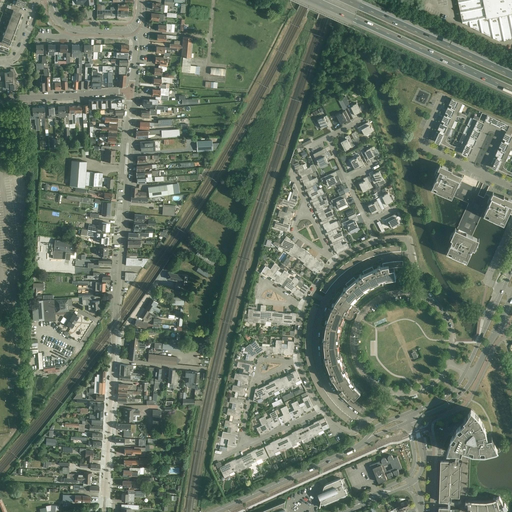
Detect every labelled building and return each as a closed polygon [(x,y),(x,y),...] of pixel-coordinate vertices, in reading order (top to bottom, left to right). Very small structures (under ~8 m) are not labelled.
[(26,2),(20,0),(16,0),(15,4),(13,3),(12,6),(17,8),(18,6),(24,8),(26,2)] [(500,41),(511,38),(511,0),(458,0),(463,24),(464,23),(500,41)] [(164,5),(161,4),(161,3),(152,3),(152,9),(161,10),(161,11),(164,11),(164,6),(164,5)] [(20,19),(22,13),(16,11),(17,8),(12,6),(11,9),(13,10),(11,15),(20,19)] [(127,17),(127,10),(110,10),(102,10),(97,10),(97,18),(104,19),(104,13),(117,13),(117,16),(127,17)] [(159,14),(151,13),(151,20),(158,21),(158,23),(162,23),(162,22),(163,22),(164,14),(159,14)] [(18,24),(20,19),(11,15),(9,21),(18,24)] [(16,29),(18,24),(9,21),(7,20),(5,25),(7,26),(16,29)] [(171,32),(171,29),(172,24),(166,24),(166,26),(158,25),(158,31),(171,32)] [(14,35),(16,29),(7,26),(5,31),(14,35)] [(12,40),(14,35),(5,31),(3,37),(12,40)] [(183,36),(182,39),(182,45),(181,51),(181,57),(182,57),(181,73),(190,74),(193,37),(183,36)] [(10,45),(12,40),(3,37),(1,42),(4,43),(10,45)] [(7,54),(9,48),(3,46),(4,43),(1,42),(0,41),(0,44),(0,45),(0,51),(1,51),(0,52),(4,54),(4,53),(7,54)] [(55,52),(55,45),(48,45),(48,52),(52,52),(52,55),(55,55),(55,63),(58,64),(58,52),(55,52)] [(82,64),(82,45),(82,46),(79,46),(79,45),(72,45),(72,53),(72,57),(79,57),(79,64),(82,64)] [(93,52),(94,46),(91,46),(91,45),(84,45),(84,53),(88,53),(87,58),(89,58),(89,64),(92,64),(93,59),(93,52)] [(165,50),(177,51),(178,49),(170,49),(170,48),(156,47),(156,53),(164,53),(164,55),(171,56),(171,52),(165,52),(165,50)] [(155,57),(155,63),(159,63),(159,66),(167,67),(168,61),(163,61),(164,57),(155,57)] [(113,86),(112,70),(112,66),(102,66),(103,73),(108,73),(108,75),(108,88),(117,87),(117,86),(113,86)] [(167,72),(167,67),(159,66),(158,68),(154,68),(154,74),(162,75),(162,72),(167,72)] [(211,75),(226,76),(226,69),(211,68),(211,75)] [(14,69),(13,69),(14,69),(10,69),(11,72),(4,73),(5,81),(16,80),(15,75),(16,75),(17,75),(14,69)] [(102,74),(92,74),(91,88),(101,88),(101,85),(103,85),(102,74)] [(53,82),(55,82),(55,85),(53,85),(52,90),(61,90),(61,82),(60,77),(53,78),(53,82)] [(153,78),(153,85),(159,85),(159,88),(161,88),(166,89),(166,88),(166,85),(161,85),(161,82),(170,83),(170,78),(162,77),(162,79),(153,78)] [(16,84),(16,80),(5,81),(6,88),(12,88),(12,91),(16,91),(18,85),(17,84),(17,85),(16,84)] [(152,95),(152,96),(156,96),(156,97),(156,98),(156,99),(157,100),(168,100),(169,88),(166,88),(166,89),(161,88),(160,90),(152,89),(152,95)] [(352,104),(350,105),(345,96),(342,98),(353,119),(357,117),(356,114),(361,112),(361,111),(362,110),(360,106),(359,107),(357,103),(353,105),(352,104)] [(114,99),(113,99),(113,108),(124,108),(124,98),(114,99)] [(144,100),(143,107),(151,107),(151,104),(157,104),(157,100),(156,99),(149,99),(149,100),(144,100)] [(459,112),(463,104),(451,99),(449,105),(448,107),(459,112)] [(69,137),(68,113),(65,113),(65,106),(58,107),(58,115),(61,114),(61,118),(65,117),(66,127),(63,127),(64,137),(69,137)] [(465,118),(466,115),(459,112),(448,107),(445,113),(444,115),(455,120),(457,116),(463,118),(465,118)] [(32,111),(29,111),(30,119),(33,119),(36,119),(36,123),(39,122),(39,118),(39,108),(32,108),(32,111)] [(141,111),(140,117),(149,118),(149,115),(153,115),(157,115),(157,110),(155,109),(150,109),(150,111),(141,111)] [(341,113),(336,115),(341,124),(346,121),(347,124),(351,122),(346,111),(342,112),(343,113),(341,114),(341,113)] [(496,126),(498,120),(499,120),(482,113),(478,121),(484,124),(484,123),(485,121),(491,124),(491,123),(496,126)] [(322,118),(318,120),(322,129),(327,126),(329,128),(332,126),(327,115),(324,117),(324,118),(322,119),(322,118)] [(451,129),(455,120),(444,115),(441,121),(442,121),(441,123),(440,123),(451,129)] [(482,129),(484,124),(478,121),(473,118),(469,127),(481,132),(480,132),(481,129),(482,129)] [(511,133),(511,126),(501,121),(499,120),(498,120),(496,126),(501,128),(507,131),(506,133),(505,133),(511,136),(511,133)] [(362,130),(365,136),(366,135),(366,136),(367,136),(368,136),(369,136),(369,135),(369,134),(369,133),(373,131),(371,127),(370,127),(369,125),(370,125),(368,122),(358,128),(360,132),(362,130)] [(448,137),(451,129),(440,123),(440,124),(438,129),(437,132),(436,131),(436,132),(448,137)] [(478,138),(480,132),(481,132),(469,127),(466,135),(477,140),(478,137),(478,138)] [(161,131),(157,131),(136,132),(136,139),(148,138),(147,135),(155,135),(155,134),(162,134),(162,138),(180,136),(179,130),(161,131)] [(446,141),(448,137),(436,132),(437,132),(434,137),(434,138),(433,140),(451,148),(452,145),(451,145),(446,141)] [(511,146),(511,136),(505,133),(503,139),(502,141),(501,141),(511,146)] [(346,139),(341,142),(345,151),(349,149),(349,148),(351,147),(351,148),(355,146),(349,135),(345,137),(346,139)] [(474,146),(477,140),(466,135),(462,143),(473,148),(474,146)] [(154,141),(140,142),(140,152),(155,151),(154,141)] [(212,141),(197,142),(197,152),(212,151),(212,141)] [(511,146),(501,141),(501,142),(499,147),(498,150),(498,149),(497,149),(509,155),(511,151),(511,150),(511,146)] [(470,154),(473,148),(462,143),(460,147),(454,146),(452,145),(451,148),(469,157),(470,156),(469,156),(470,154)] [(110,147),(107,147),(101,146),(101,150),(106,150),(105,162),(114,162),(115,151),(110,150),(110,147)] [(364,151),(361,153),(367,164),(371,162),(370,159),(375,156),(370,148),(366,150),(367,151),(365,152),(364,151)] [(505,163),(509,155),(497,149),(497,150),(498,150),(495,155),(494,158),(505,163)] [(328,156),(326,152),(321,155),(319,151),(313,154),(316,161),(317,160),(318,162),(317,163),(319,167),(328,163),(325,157),(328,156)] [(145,156),(137,156),(137,163),(137,166),(144,166),(144,163),(145,163),(145,159),(150,159),(150,156),(145,156)] [(354,158),(350,161),(355,169),(360,166),(361,169),(365,167),(360,156),(356,157),(357,158),(355,159),(354,158)] [(503,167),(505,163),(494,158),(491,164),(492,164),(491,166),(490,166),(508,174),(510,172),(508,171),(503,167)] [(87,161),(73,160),(70,185),(85,186),(85,184),(101,186),(103,173),(87,171),(87,161)] [(298,170),(297,170),(298,171),(297,171),(298,173),(299,173),(299,174),(300,174),(302,178),(307,175),(310,174),(317,171),(314,164),(311,165),(311,167),(307,168),(305,164),(303,165),(302,164),(297,167),(298,170)] [(462,176),(456,173),(452,172),(453,170),(452,170),(441,165),(440,164),(438,169),(437,169),(435,173),(436,174),(436,175),(438,176),(437,177),(433,185),(434,185),(432,188),(452,198),(452,197),(452,195),(453,196),(456,188),(456,187),(457,186),(458,186),(463,176),(462,176)] [(384,182),(379,171),(374,174),(373,171),(369,173),(374,184),(377,183),(377,182),(379,181),(380,184),(381,184),(384,183),(384,182)] [(335,172),(324,177),(325,180),(326,180),(327,182),(326,182),(328,186),(337,182),(338,184),(341,183),(339,178),(338,177),(335,172)] [(310,174),(307,175),(302,178),(301,178),(300,179),(301,181),(302,181),(304,185),(305,185),(307,189),(313,186),(319,183),(316,178),(313,179),(310,174)] [(364,181),(359,184),(363,192),(367,190),(369,189),(373,188),(367,177),(363,179),(364,181)] [(107,178),(104,178),(104,181),(104,184),(107,184),(106,187),(112,188),(113,178),(111,178),(112,178),(110,178),(107,178)] [(173,184),(167,185),(148,187),(149,197),(174,194),(173,184)] [(297,194),(298,191),(295,184),(294,184),(292,188),(294,191),(290,201),(283,199),(281,205),(288,207),(294,209),(295,205),(296,205),(299,197),(297,197),(298,195),(297,194)] [(315,191),(313,186),(307,189),(308,191),(307,192),(309,196),(310,196),(312,199),(312,200),(320,196),(324,194),(321,188),(315,191)] [(137,192),(137,188),(132,187),(131,196),(145,198),(146,193),(137,192)] [(111,199),(112,193),(98,192),(88,189),(88,192),(93,193),(93,194),(98,195),(104,196),(103,198),(111,199)] [(382,196),(379,198),(385,208),(388,206),(387,204),(393,201),(392,200),(394,200),(392,196),(390,197),(388,193),(384,195),(384,196),(382,197),(382,196)] [(493,193),(491,197),(491,198),(493,199),(492,204),(489,202),(488,203),(490,203),(489,205),(488,205),(485,213),(484,215),(484,214),(484,215),(504,224),(504,223),(505,221),(506,221),(509,213),(509,211),(511,212),(511,211),(511,200),(505,197),(504,196),(503,198),(494,193),(493,193)] [(347,198),(345,194),(331,200),(332,203),(336,202),(337,204),(338,208),(347,204),(345,199),(347,198)] [(329,205),(326,199),(323,201),(320,196),(312,200),(312,199),(310,200),(311,203),(312,202),(314,207),(315,206),(317,211),(323,208),(329,205)] [(372,203),(368,205),(372,214),(378,211),(379,214),(383,212),(377,201),(374,202),(374,203),(372,204),(372,203)] [(103,202),(102,215),(105,216),(106,216),(110,216),(111,203),(103,202)] [(175,216),(176,206),(163,205),(163,216),(175,216)] [(293,212),(294,209),(288,207),(286,213),(280,210),(278,216),(284,219),(290,220),(292,216),(294,212),(293,212)] [(325,213),(323,208),(317,211),(318,213),(317,213),(319,218),(320,217),(322,221),(328,219),(334,216),(332,210),(325,213)] [(355,214),(348,217),(349,220),(345,222),(347,225),(348,227),(350,231),(358,227),(356,222),(358,220),(355,214)] [(397,217),(395,214),(384,220),(387,224),(389,222),(392,228),(400,223),(399,220),(401,219),(399,216),(397,217)] [(289,223),(290,220),(284,219),(283,224),(276,222),(274,228),(287,232),(288,228),(289,228),(290,223),(289,223)] [(333,230),(339,227),(341,226),(339,221),(337,222),(337,221),(330,224),(328,219),(322,221),(321,222),(320,222),(322,225),(323,225),(325,229),(325,228),(327,232),(333,230)] [(89,224),(88,230),(101,232),(101,230),(109,231),(109,224),(109,223),(102,222),(99,222),(99,226),(89,224)] [(479,239),(478,239),(466,233),(466,234),(465,234),(465,235),(461,233),(461,232),(456,229),(455,228),(451,239),(453,240),(452,241),(450,240),(446,248),(449,249),(447,252),(467,262),(467,261),(468,258),(470,259),(474,251),(472,250),(472,248),(475,250),(479,239)] [(101,233),(101,232),(88,230),(81,229),(80,234),(96,237),(100,237),(99,243),(108,244),(108,237),(105,236),(106,233),(101,233)] [(333,230),(327,232),(326,233),(325,233),(327,236),(328,235),(330,239),(332,243),(339,240),(344,238),(342,232),(335,235),(333,230)] [(289,254),(295,244),(289,240),(290,239),(286,237),(281,244),(280,243),(275,241),(273,244),(279,247),(278,248),(278,249),(281,252),(283,249),(284,250),(283,251),(289,254)] [(56,240),(55,240),(53,255),(53,259),(57,259),(65,259),(70,260),(70,253),(74,253),(76,243),(59,241),(56,240)] [(342,245),(339,240),(332,243),(330,244),(332,247),(333,246),(335,250),(337,254),(349,248),(347,243),(342,245)] [(302,249),(295,244),(289,254),(294,258),(295,256),(300,260),(306,251),(302,248),(302,249)] [(107,255),(107,247),(97,246),(97,255),(102,255),(102,258),(106,258),(106,255),(107,255)] [(309,253),(306,251),(300,260),(304,263),(303,264),(308,268),(315,258),(309,254),(309,253)] [(204,263),(206,259),(198,254),(196,258),(204,263)] [(318,276),(326,264),(322,262),(322,263),(315,258),(308,268),(313,272),(314,270),(318,273),(317,275),(318,276)] [(111,265),(112,260),(98,259),(98,262),(98,265),(94,264),(94,263),(88,263),(88,268),(99,268),(99,265),(111,265)] [(149,259),(143,259),(142,263),(141,266),(143,267),(149,259)] [(346,318),(347,319),(349,320),(351,319),(352,319),(353,318),(354,317),(354,316),(354,315),(354,313),(354,312),(353,311),(352,310),(350,310),(349,310),(348,310),(347,309),(353,302),(357,297),(365,290),(370,287),(380,282),(386,280),(396,278),(394,269),(390,270),(389,269),(388,262),(382,263),(383,267),(381,267),(380,267),(380,266),(379,266),(378,266),(378,267),(377,267),(377,268),(378,268),(374,270),(372,267),(363,271),(364,274),(362,275),(361,275),(360,275),(359,275),(359,276),(359,277),(357,279),(356,280),(354,277),(345,284),(348,287),(346,288),(345,288),(344,288),(343,288),(343,289),(343,290),(344,290),(342,293),(341,294),(338,292),(333,300),(335,302),(334,304),(333,304),(332,304),(332,305),(332,306),(333,306),(333,307),(332,309),(331,310),(328,309),(326,314),(329,316),(328,319),(327,321),(326,321),(325,321),(325,322),(325,323),(326,323),(326,324),(326,327),(322,327),(321,336),(324,337),(324,339),(323,339),(322,340),(322,341),(323,341),(324,342),(324,344),(324,345),(321,346),(322,355),(325,355),(325,357),(324,357),(324,358),(324,359),(324,360),(325,360),(326,360),(327,362),(327,364),(324,365),(327,374),(330,373),(331,374),(330,375),(330,376),(330,377),(331,377),(332,377),(333,379),(334,380),(331,382),(336,390),(339,388),(340,390),(339,391),(339,392),(340,392),(340,393),(341,393),(342,393),(342,392),(343,394),(344,395),(342,398),(349,404),(356,410),(362,414),(366,409),(360,405),(353,399),(350,397),(351,396),(354,399),(361,392),(354,385),(351,381),(345,373),(343,368),(340,360),(339,354),(338,344),(338,339),(339,329),(341,324),(344,316),(345,316),(345,317),(346,318)] [(272,278),(278,270),(280,267),(275,264),(270,270),(265,266),(262,271),(265,273),(264,273),(268,276),(268,275),(272,278)] [(284,270),(282,273),(278,270),(272,278),(274,280),(274,281),(274,282),(276,283),(277,282),(278,283),(278,282),(282,285),(287,278),(290,274),(284,270)] [(93,273),(93,276),(94,276),(94,278),(95,278),(95,279),(102,279),(102,281),(110,282),(110,276),(99,276),(99,273),(93,273)] [(168,273),(167,279),(177,281),(176,282),(180,282),(180,283),(186,283),(187,275),(181,275),(181,276),(168,273)] [(292,292),(299,281),(294,277),(292,281),(287,278),(282,285),(281,286),(283,288),(284,287),(288,290),(288,289),(292,292)] [(78,281),(78,285),(90,285),(90,286),(96,286),(95,290),(105,290),(105,283),(99,282),(90,281),(78,281)] [(302,299),(309,288),(304,284),(302,287),(300,286),(301,282),(299,281),(292,292),(290,293),(293,295),(294,294),(297,297),(298,296),(302,299)] [(90,302),(89,297),(82,298),(83,306),(88,305),(89,310),(99,309),(99,301),(90,302)] [(54,300),(55,312),(69,311),(68,305),(68,299),(54,300)] [(56,320),(55,312),(54,300),(32,301),(33,316),(33,321),(44,320),(56,320)] [(161,309),(155,306),(157,303),(151,300),(145,309),(152,313),(153,310),(159,312),(161,309)] [(157,316),(152,313),(145,309),(140,317),(144,320),(145,319),(148,321),(151,316),(155,318),(157,316)] [(259,323),(261,311),(253,310),(253,309),(248,309),(248,314),(245,314),(243,319),(248,319),(247,320),(253,320),(253,322),(259,323)] [(272,322),(273,311),(268,311),(268,312),(261,311),(259,323),(266,323),(266,325),(271,325),(272,322)] [(283,325),(284,313),(277,312),(277,311),(273,311),(272,322),(277,323),(277,325),(283,325)] [(63,317),(60,322),(71,329),(79,316),(74,313),(72,316),(70,314),(69,316),(67,319),(63,317)] [(296,324),(297,313),(292,313),(292,314),(284,313),(283,325),(290,326),(290,324),(296,324)] [(146,328),(148,323),(136,320),(135,325),(145,328),(146,328)] [(141,332),(132,331),(131,341),(138,342),(139,333),(141,333),(141,332)] [(262,352),(269,353),(270,346),(267,346),(267,347),(259,346),(255,340),(250,344),(258,355),(262,352)] [(281,354),(282,348),(282,340),(276,340),(275,347),(270,346),(269,353),(272,353),(272,354),(277,354),(277,353),(281,354)] [(137,348),(141,348),(145,349),(146,342),(138,342),(131,341),(129,359),(138,361),(138,354),(136,354),(137,348)] [(293,355),(294,342),(288,341),(287,348),(282,348),(281,354),(284,354),(284,355),(289,355),(289,354),(293,355)] [(255,357),(258,355),(250,344),(245,348),(242,347),(241,350),(243,352),(250,353),(248,360),(242,359),(240,356),(237,356),(236,359),(235,358),(233,359),(233,360),(238,361),(251,364),(253,364),(255,357)] [(176,365),(177,358),(177,357),(149,354),(148,362),(176,365)] [(252,369),(250,368),(251,364),(238,361),(237,367),(241,368),(239,374),(249,376),(248,376),(250,376),(252,369)] [(301,380),(296,370),(292,372),(293,373),(285,376),(291,387),(296,384),(295,383),(301,380)] [(95,376),(94,382),(105,382),(106,371),(100,371),(100,374),(97,374),(96,376),(95,376)] [(193,386),(195,372),(186,371),(185,377),(189,377),(188,383),(190,387),(189,388),(195,389),(195,386),(193,386)] [(248,380),(248,376),(249,376),(239,374),(236,373),(234,379),(241,381),(240,386),(246,387),(247,385),(248,380)] [(291,387),(285,376),(278,380),(278,379),(274,380),(279,390),(284,388),(285,390),(291,387)] [(279,390),(274,380),(270,382),(271,383),(264,386),(269,397),(275,394),(274,393),(279,390)] [(105,394),(105,382),(94,382),(92,382),(92,385),(94,386),(94,388),(89,388),(89,393),(93,393),(96,393),(105,394)] [(148,391),(148,383),(142,383),(142,387),(137,387),(137,390),(142,390),(145,391),(148,391)] [(233,385),(232,391),(236,392),(235,397),(238,398),(244,399),(244,396),(245,397),(246,392),(245,392),(246,387),(240,386),(233,385)] [(269,397),(264,386),(257,390),(256,389),(255,389),(253,401),(254,401),(255,402),(262,398),(263,400),(269,397)] [(243,404),(244,399),(238,398),(231,396),(229,403),(233,403),(232,409),(241,411),(242,408),(243,404)] [(310,410),(314,408),(308,396),(302,398),(305,405),(300,407),(303,413),(305,412),(306,413),(310,411),(310,410)] [(299,415),(303,413),(300,407),(297,401),(292,404),(295,410),(289,412),(292,418),(294,417),(295,418),(299,416),(299,415)] [(292,418),(289,412),(286,406),(281,409),(284,415),(278,418),(281,423),(284,422),(284,423),(288,421),(288,420),(292,418)] [(135,409),(124,408),(124,413),(125,413),(125,421),(133,421),(133,415),(139,415),(139,411),(135,410),(135,409)] [(240,415),(241,411),(232,409),(228,408),(227,414),(231,415),(230,421),(239,423),(239,420),(240,420),(241,415),(240,415)] [(484,433),(486,432),(485,428),(483,424),(481,425),(480,423),(482,422),(480,418),(477,415),(475,416),(474,415),(475,413),(472,410),(471,409),(466,417),(464,419),(465,421),(458,428),(451,438),(448,450),(448,451),(458,452),(458,451),(460,452),(461,452),(461,453),(463,449),(472,452),(484,452),(496,449),(498,449),(493,440),(492,437),(492,436),(487,437),(487,434),(484,434),(484,433)] [(90,415),(90,418),(103,419),(103,411),(94,410),(94,415),(90,415)] [(153,410),(152,418),(161,419),(161,411),(153,410)] [(277,425),(281,423),(278,418),(275,411),(270,414),(271,417),(266,420),(270,428),(273,427),(273,428),(277,426),(277,425)] [(266,430),(270,428),(266,420),(265,416),(259,419),(262,425),(256,428),(259,433),(262,432),(262,433),(267,431),(266,430)] [(238,427),(239,423),(230,421),(226,420),(224,426),(231,427),(230,433),(236,434),(237,432),(238,427)] [(323,430),(322,427),(320,424),(319,420),(315,422),(316,423),(308,426),(313,437),(319,434),(318,433),(323,430)] [(131,424),(116,423),(116,429),(124,430),(126,432),(125,432),(125,437),(132,437),(132,432),(130,432),(131,424)] [(313,437),(308,426),(301,430),(301,429),(297,430),(302,440),(307,438),(308,440),(313,437)] [(302,440),(297,430),(293,432),(294,433),(287,436),(292,447),(297,444),(296,443),(302,440)] [(236,434),(230,433),(223,432),(222,438),(229,439),(228,445),(233,446),(234,443),(235,444),(236,439),(235,439),(236,434)] [(292,447),(287,436),(279,440),(279,439),(275,440),(280,450),(285,448),(286,450),(292,447)] [(280,450),(275,440),(272,442),(272,443),(265,447),(270,457),(276,455),(275,453),(280,450)] [(256,450),(252,451),(257,461),(262,459),(263,461),(268,458),(263,447),(256,451),(256,450)] [(93,457),(93,451),(86,450),(86,449),(80,449),(79,453),(85,454),(85,456),(87,456),(87,461),(92,461),(92,457),(93,457)] [(257,461),(252,451),(248,453),(249,454),(242,457),(247,468),(252,466),(251,464),(257,461)] [(382,461),(382,463),(381,463),(380,461),(374,464),(371,465),(370,465),(372,472),(374,471),(379,482),(387,479),(385,475),(387,474),(388,476),(388,477),(389,477),(390,478),(391,477),(392,477),(392,476),(393,475),(393,474),(392,474),(392,472),(393,472),(394,473),(394,474),(395,474),(395,475),(396,475),(397,475),(398,475),(398,474),(399,474),(399,473),(399,472),(399,471),(398,470),(402,468),(397,457),(393,458),(393,456),(392,456),(392,455),(391,455),(390,455),(389,455),(389,456),(388,456),(388,457),(388,458),(388,459),(389,460),(387,461),(386,459),(386,458),(385,458),(384,458),(383,458),(382,459),(382,460),(381,460),(381,461),(382,461)] [(437,460),(435,511),(468,511),(468,508),(471,508),(472,500),(469,500),(470,457),(444,456),(443,461),(441,460),(437,460)] [(247,468),(242,457),(234,461),(234,460),(230,461),(235,471),(240,469),(241,471),(247,468)] [(173,458),(173,466),(181,466),(181,458),(173,458)] [(235,471),(230,461),(227,463),(227,464),(220,468),(225,478),(230,476),(230,474),(235,471)] [(140,474),(140,468),(129,468),(129,471),(123,470),(123,476),(137,477),(137,474),(140,474)] [(347,494),(347,493),(345,489),(344,489),(342,484),(343,484),(341,479),(341,478),(327,484),(326,484),(326,485),(325,485),(325,486),(324,486),(324,487),(324,488),(323,488),(322,494),(320,494),(322,497),(320,507),(321,504),(322,504),(322,505),(348,494),(347,494)] [(142,482),(123,481),(122,486),(127,486),(126,490),(134,491),(134,488),(130,487),(131,485),(142,485),(142,482)] [(131,502),(131,498),(131,497),(134,497),(145,497),(145,492),(134,491),(128,491),(128,493),(122,493),(121,501),(131,502)] [(90,496),(63,495),(63,499),(70,499),(70,498),(75,498),(74,502),(82,503),(82,501),(90,502),(90,496)] [(508,508),(505,503),(504,504),(499,496),(496,498),(497,500),(493,501),(487,502),(480,502),(477,502),(472,502),(472,500),(470,500),(469,500),(466,500),(465,502),(466,502),(466,507),(468,507),(468,508),(470,508),(471,508),(470,511),(503,511),(507,510),(506,509),(508,508)] [(284,511),(284,510),(286,500),(285,500),(285,502),(260,511),(284,511)] [(394,511),(403,511),(403,510),(406,509),(409,507),(406,501),(403,502),(403,501),(398,503),(400,507),(393,509),(394,511)]
